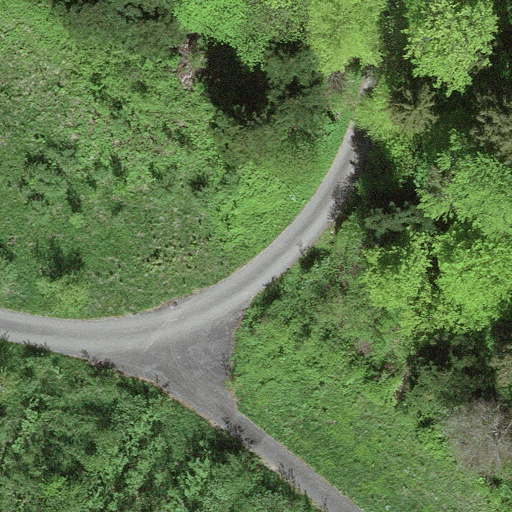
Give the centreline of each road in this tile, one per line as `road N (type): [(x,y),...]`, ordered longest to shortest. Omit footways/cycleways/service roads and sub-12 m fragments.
road 1 (track): [(169,330),(284,251),(326,201),(372,93),(393,0)]
road 2 (track): [(169,330),(194,372),(262,441),(349,511)]
road 3 (track): [(0,325),(65,333),(169,330)]
